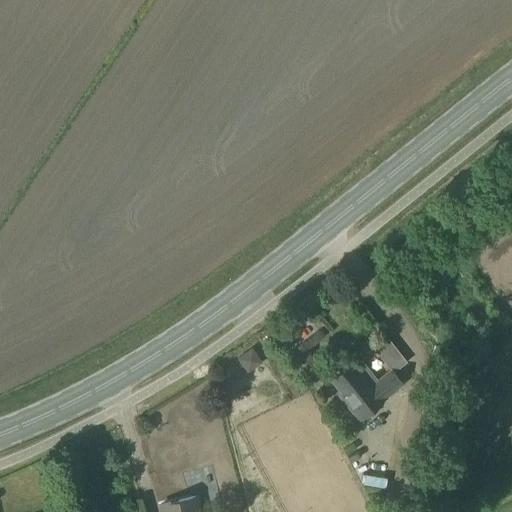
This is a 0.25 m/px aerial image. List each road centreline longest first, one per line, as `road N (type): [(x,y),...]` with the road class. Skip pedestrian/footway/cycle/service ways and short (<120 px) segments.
road 1 (primary): [(0,433),(178,341),(511,79)]
road 2 (track): [(395,511),(419,377),(413,354),(340,252)]
